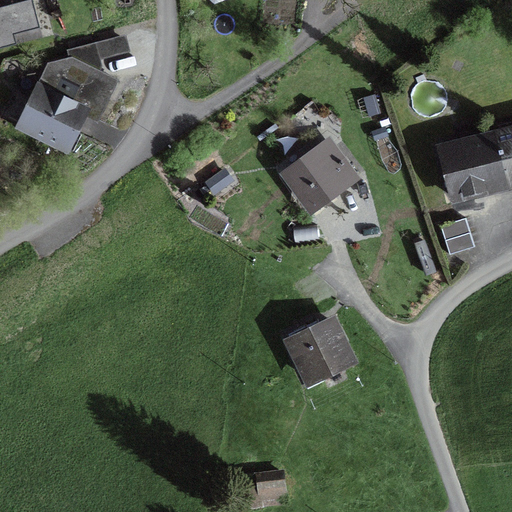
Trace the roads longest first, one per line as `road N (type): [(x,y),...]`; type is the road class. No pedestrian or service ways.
road 1 (residential): [(0,245),(95,195),(148,138),(164,104),(164,0)]
road 2 (residential): [(511,259),(434,315),(414,358),(422,409),(458,511)]
road 3 (track): [(164,104),(197,113),(303,44),(330,0)]
road 4 (track): [(338,211),(334,251),(343,286),(380,329),(418,350)]
